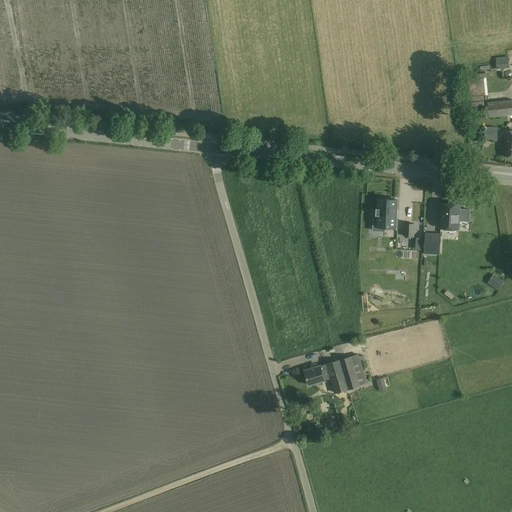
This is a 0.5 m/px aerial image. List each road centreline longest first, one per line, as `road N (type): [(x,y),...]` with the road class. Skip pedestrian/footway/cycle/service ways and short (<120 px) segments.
road 1 (unclassified): [(313,511),(210,149)]
road 2 (tertiary): [(511,180),(210,149)]
road 3 (tertiary): [(210,149),(0,126)]
road 4 (track): [(109,511),(294,441)]
